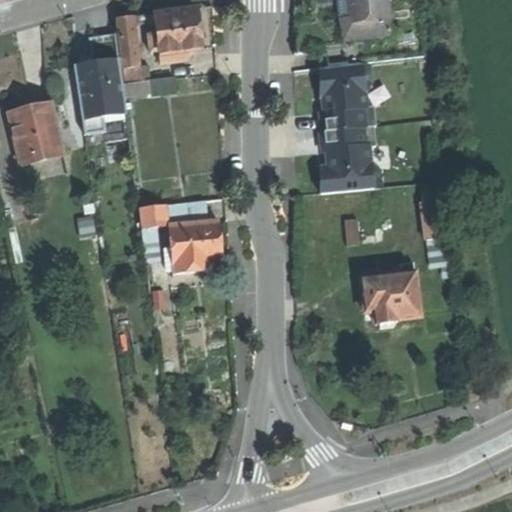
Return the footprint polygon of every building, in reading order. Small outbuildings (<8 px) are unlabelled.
[(385,0),(336,0),(337,5),(339,26),(342,26),(342,28),(388,23),(385,0)] [(194,11),(153,17),(156,37),(158,55),(159,58),(183,54),(201,51),(198,33),(194,11)] [(140,19),(132,20),(133,29),(141,28),(140,19)] [(132,20),(117,22),(123,71),(138,69),(133,29),(132,20)] [(388,23),(342,28),(344,45),(390,39),(388,23)] [(72,69),(83,138),(105,134),(104,119),(126,116),(116,36),(98,39),(88,40),(92,66),(72,69)] [(156,37),(147,39),(149,56),(158,55),(156,37)] [(319,53),(321,71),(357,67),(355,49),(319,53)] [(183,54),(159,58),(160,68),(185,64),(183,54)] [(321,115),(323,134),(374,129),(376,128),(374,109),(366,110),(364,94),(371,86),(369,66),(357,67),(321,71),(320,99),(323,98),(324,107),(324,114),(321,115)] [(138,69),(123,71),(125,87),(145,84),(143,68),(138,69)] [(28,111),(8,116),(20,167),(42,162),(41,157),(61,152),(50,106),(28,111)] [(104,119),(105,134),(83,138),(85,147),(130,140),(126,116),(104,119)] [(376,148),(374,129),(323,134),(321,135),(323,154),(327,154),(328,161),(329,170),(321,170),(321,196),(381,190),(379,171),(370,165),(368,149),(376,148)] [(41,157),(42,162),(62,157),(61,152),(41,157)] [(203,203),(186,205),(187,227),(205,225),(203,203)] [(442,204),(423,206),(427,244),(447,242),(442,204)] [(186,205),(141,210),(144,230),(168,227),(168,228),(187,227),(186,205)] [(218,224),(205,225),(187,227),(168,228),(170,250),(172,268),(172,277),(212,273),(212,265),(222,264),(220,248),(218,224)] [(170,250),(163,251),(164,268),(172,268),(170,250)] [(414,267),(401,268),(402,278),(362,283),(364,298),(366,317),(375,316),(376,329),(381,328),(381,332),(393,331),(393,327),(398,326),(397,324),(421,321),(414,267)] [(163,294),(155,295),(156,312),(165,311),(163,294)] [(287,448),(284,438),(278,438),(274,441),(277,451),(287,448)]
